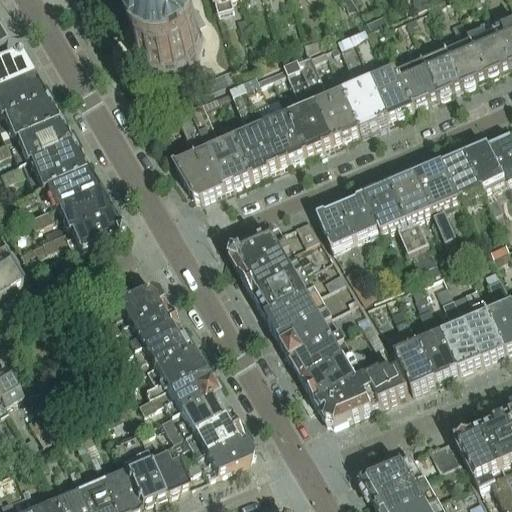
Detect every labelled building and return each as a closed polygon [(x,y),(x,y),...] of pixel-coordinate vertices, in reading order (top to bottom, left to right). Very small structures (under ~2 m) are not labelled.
[(233,18),(231,9),(240,6),(238,0),(212,0),(216,13),(218,12),(220,21),(233,18)] [(350,18),(359,15),(349,0),(341,0),(344,8),(347,7),(350,18)] [(417,19),(426,15),(421,0),(415,0),(413,1),(417,19)] [(421,0),(426,15),(435,11),(432,0),(421,0)] [(144,79),(172,86),(198,71),(205,42),(191,17),(162,10),(136,25),(129,54),(144,79)] [(511,21),(492,30),(491,27),(488,28),(510,76),(511,74),(511,21)] [(389,31),(385,22),(367,29),(371,39),(389,31)] [(239,27),(243,43),(250,41),(246,25),(239,27)] [(487,42),(470,49),(486,86),(489,85),(492,85),(498,83),(499,80),(510,76),(488,28),(482,31),(487,42)] [(486,86),(470,49),(462,30),(453,33),(459,46),(443,53),(446,60),(462,96),(465,95),(468,96),(474,93),(476,91),(486,86)] [(375,38),(366,42),(375,63),(383,60),(375,38)] [(366,42),(354,47),(388,130),(415,118),(415,117),(397,81),(396,79),(384,84),(375,63),(366,42)] [(308,62),(325,54),(326,54),(324,46),(305,50),(308,62)] [(358,96),(356,96),(351,92),(343,95),(346,101),(344,102),(361,141),(388,130),(354,47),(339,53),(358,96)] [(315,70),(327,64),(325,60),(313,65),(315,70)] [(446,60),(422,70),(439,106),(441,105),(444,106),(450,103),(452,101),(462,96),(446,60)] [(0,97),(30,84),(20,66),(13,64),(0,69),(0,97)] [(277,73),(273,65),(257,72),(261,81),(262,81),(277,74),(277,73)] [(311,66),(298,71),(334,153),(361,141),(344,102),(326,109),(327,102),(311,66)] [(439,106),(422,70),(397,81),(415,117),(417,115),(420,116),(427,113),(428,111),(439,106)] [(288,82),(304,119),(291,125),(308,164),(334,153),(298,71),(286,77),(288,82)] [(237,88),(232,77),(203,90),(208,101),(237,88)] [(273,82),(275,87),(288,82),(286,77),(278,80),(273,82)] [(263,92),(275,87),(273,82),(261,87),(263,92)] [(0,125),(43,106),(30,84),(0,97),(0,125)] [(258,88),(245,94),(280,176),(308,164),(291,125),(277,131),(258,88)] [(247,138),(256,140),(237,148),(254,187),(280,176),(245,94),(230,100),(247,138)] [(151,101),(148,95),(143,98),(146,104),(151,101)] [(232,105),(230,101),(218,106),(220,111),(232,105)] [(0,138),(7,136),(12,148),(56,129),(43,106),(0,125),(0,138)] [(219,111),(217,106),(209,109),(211,114),(219,111)] [(203,112),(190,117),(227,199),(254,187),(237,148),(221,155),(203,112)] [(198,165),(178,174),(176,175),(195,206),(194,207),(202,210),(202,209),(227,199),(190,117),(177,123),(193,162),(198,165)] [(0,165),(19,158),(25,171),(69,151),(56,129),(12,148),(12,150),(0,154),(0,165)] [(489,154),(508,193),(511,190),(511,148),(510,145),(509,145),(506,144),(499,147),(498,150),(489,154)] [(33,182),(40,198),(83,179),(82,176),(83,175),(69,151),(25,171),(25,172),(0,182),(0,192),(4,191),(5,193),(33,182)] [(504,218),(494,198),(506,192),(507,193),(508,193),(489,154),(487,155),(484,154),(477,157),(476,159),(466,164),(486,202),(495,222),(504,218)] [(444,173),(463,212),(484,201),(485,203),(486,202),(466,164),(465,164),(462,163),(455,166),(454,169),(444,173)] [(467,268),(444,216),(460,209),(462,212),(463,212),(444,173),(443,172),(435,176),(431,175),(425,178),(424,180),(418,183),(434,220),(457,273),(467,268)] [(84,180),(83,179),(40,198),(41,200),(11,213),(15,223),(49,208),(54,219),(98,199),(90,187),(85,179),(84,180)] [(430,254),(418,227),(434,220),(418,183),(410,186),(407,186),(400,189),(398,191),(392,194),(427,276),(430,283),(437,280),(427,256),(430,254)] [(365,205),(382,243),(401,235),(403,240),(399,242),(409,264),(412,262),(419,279),(427,276),(392,194),(384,197),(382,196),(375,199),(373,202),(365,205)] [(61,229),(66,241),(110,221),(98,199),(54,219),(55,221),(29,231),(32,241),(61,229)] [(334,259),(380,240),(382,243),(365,205),(357,209),(358,210),(326,223),(326,222),(318,225),(321,233),(334,259)] [(111,222),(110,221),(66,241),(66,242),(43,251),(34,256),(39,267),(41,266),(75,252),(79,263),(119,246),(121,239),(115,229),(115,230),(111,222)] [(306,254),(320,247),(310,228),(296,235),(306,254)] [(64,242),(61,235),(45,242),(48,249),(64,242)] [(232,269),(242,286),(293,261),(281,241),(235,261),(232,269)] [(511,266),(511,262),(510,257),(505,247),(489,254),(498,273),(511,266)] [(0,320),(19,309),(13,299),(21,295),(0,256),(0,320)] [(24,294),(32,289),(12,256),(4,261),(24,294)] [(242,286),(255,308),(306,283),(305,281),(317,274),(312,267),(301,274),(293,261),(242,286)] [(499,310),(486,316),(505,362),(511,358),(511,311),(497,278),(487,283),(499,310)] [(331,299),(346,290),(341,281),(325,289),(331,299)] [(255,308),(268,330),(318,304),(306,283),(255,308)] [(453,330),(439,336),(459,381),(483,371),(455,308),(449,294),(439,298),(453,330)] [(109,334),(95,342),(100,350),(121,338),(121,339),(166,317),(157,300),(149,298),(107,315),(114,328),(108,332),(109,334)] [(478,298),(455,308),(483,371),(505,362),(486,316),(478,298)] [(280,351),(330,326),(318,304),(268,330),(280,351)] [(430,340),(417,346),(436,391),(459,381),(439,336),(425,304),(416,308),(430,340)] [(403,316),(393,320),(397,331),(407,326),(403,316)] [(180,339),(166,317),(121,339),(129,352),(107,365),(112,373),(136,359),(137,360),(180,339)] [(365,336),(373,331),(367,321),(359,326),(365,336)] [(342,347),(330,326),(280,351),(293,372),(342,347)] [(436,391),(417,346),(409,326),(398,331),(406,350),(392,356),(395,363),(411,397),(413,401),(436,391)] [(385,352),(373,331),(365,336),(377,356),(385,352)] [(146,381),(147,382),(192,360),(180,339),(137,360),(143,370),(132,376),(135,380),(122,388),(125,393),(146,381)] [(306,394),(354,368),(342,347),(293,372),(306,394)] [(192,360),(147,382),(154,393),(144,399),(149,407),(204,380),(192,360)] [(306,394),(318,415),(366,390),(354,368),(306,394)] [(366,390),(318,415),(319,417),(327,431),(327,432),(335,434),(348,428),(380,415),(409,402),(407,398),(396,375),(366,390)] [(0,409),(4,417),(23,406),(5,376),(0,378),(0,409)] [(171,407),(179,420),(216,402),(204,380),(149,407),(140,412),(145,422),(171,407)] [(216,402),(179,420),(156,434),(160,440),(168,435),(176,450),(229,423),(216,402)] [(29,427),(36,439),(44,435),(37,423),(29,427)] [(229,423),(176,450),(168,454),(174,463),(188,455),(195,467),(241,444),(229,423)] [(511,434),(508,426),(491,433),(492,435),(483,439),(511,498),(511,434)] [(51,447),(44,435),(36,439),(43,451),(51,447)] [(88,455),(96,477),(101,475),(92,451),(94,450),(89,436),(82,440),(88,455)] [(461,460),(481,500),(493,494),(500,511),(511,511),(511,498),(483,439),(471,444),(469,444),(467,444),(465,444),(464,445),(462,446),(460,447),(459,448),(458,450),(456,450),(461,460)] [(79,459),(88,455),(82,440),(73,445),(79,459)] [(38,454),(32,444),(25,448),(30,458),(38,454)] [(195,467),(180,476),(184,486),(201,477),(208,488),(249,470),(250,470),(252,462),(241,444),(195,467)] [(150,511),(162,507),(147,470),(144,471),(133,445),(114,453),(125,477),(124,478),(137,511),(150,511)] [(452,450),(451,450),(431,460),(441,482),(462,472),(452,450)] [(154,453),(145,457),(149,467),(156,464),(157,460),(154,453)] [(49,474),(43,462),(36,465),(42,477),(49,474)] [(150,469),(147,470),(162,507),(188,496),(184,486),(180,476),(177,469),(169,473),(166,464),(150,470),(150,469)] [(373,511),(415,493),(402,471),(366,486),(363,494),(373,511)] [(462,472),(442,482),(446,491),(466,481),(462,472)] [(98,477),(95,478),(109,511),(137,511),(124,478),(103,487),(98,477)] [(74,487),(78,497),(77,498),(82,511),(109,511),(95,478),(74,487)] [(373,511),(374,511),(425,511),(415,493),(373,511)] [(82,511),(77,498),(53,508),(54,511),(82,511)]
